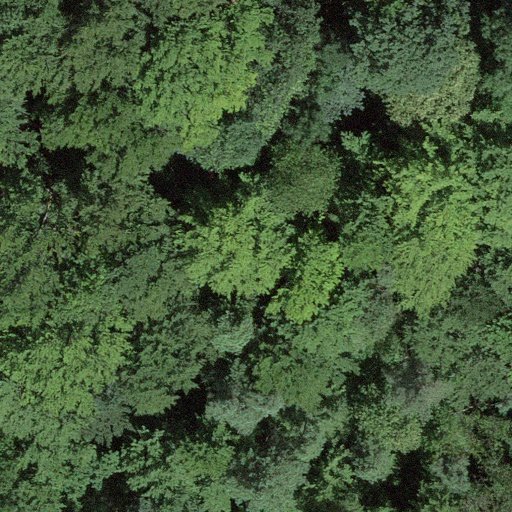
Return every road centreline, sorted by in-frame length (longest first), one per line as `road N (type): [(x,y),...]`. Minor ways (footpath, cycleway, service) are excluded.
road 1 (track): [(511,383),(387,511)]
road 2 (track): [(110,0),(0,78)]
